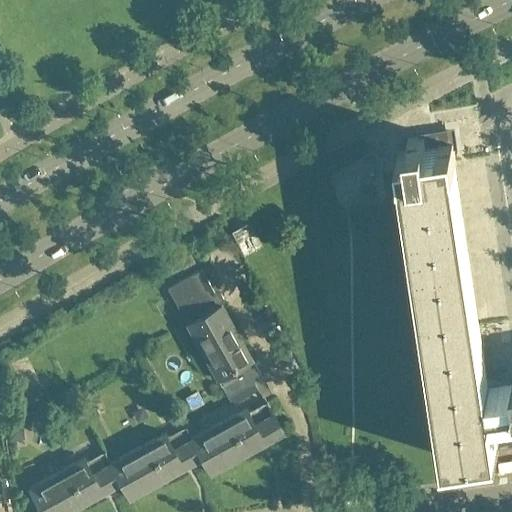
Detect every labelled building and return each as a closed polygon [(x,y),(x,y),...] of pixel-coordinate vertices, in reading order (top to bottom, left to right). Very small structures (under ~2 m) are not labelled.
[(491,411),(489,396),(468,259),(459,201),(453,164),(455,164),(452,143),(436,146),(436,147),(425,149),(423,137),(407,140),(408,151),(402,152),(402,151),(397,152),(400,172),(401,172),(405,201),(439,419),(444,456),(443,456),(443,458),(498,450),(498,448),(497,448),(494,431),(491,411)] [(263,245),(249,221),(231,232),(244,255),(263,245)] [(251,359),(221,305),(221,304),(223,298),(221,294),(214,293),(201,269),(166,288),(226,397),(235,392),(241,388),(248,385),(253,382),(261,378),(251,360),(251,359)] [(261,378),(253,382),(258,391),(263,400),(270,396),(261,378)] [(248,385),(241,388),(246,397),(258,391),(253,382),(248,385)] [(511,428),(511,392),(489,396),(491,411),(494,431),(511,428)] [(209,472),(282,432),(283,432),(266,401),(248,411),(245,407),(191,437),(191,438),(201,457),(209,472)] [(92,404),(81,411),(89,422),(99,415),(92,404)] [(129,497),(201,457),(191,438),(191,437),(185,426),(166,436),(164,432),(110,462),(104,450),(103,451),(129,496),(129,497)] [(65,511),(83,503),(91,498),(120,482),(128,497),(129,497),(129,496),(103,451),(86,461),(83,457),(28,487),(41,511),(65,511)]
